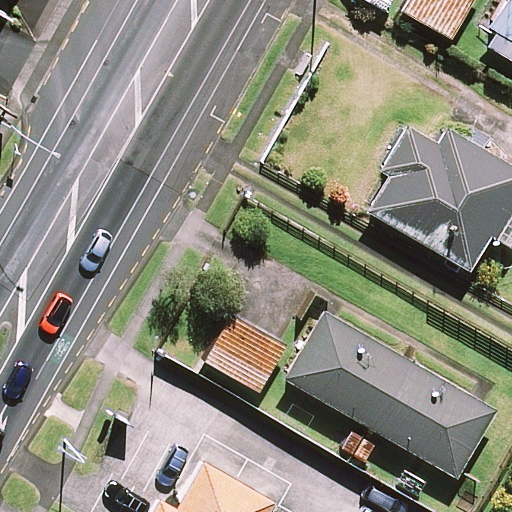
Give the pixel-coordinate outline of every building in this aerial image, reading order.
[(467,0),(405,0),(401,9),(447,35),(467,0)] [(511,0),(488,0),(474,24),(489,33),(482,44),(509,60),(511,55),(511,0)] [(435,142),(407,126),(361,207),(466,267),(486,232),(508,245),(511,238),(511,165),(444,127),(435,142)] [(492,407),(320,309),(282,377),(453,475),(492,407)] [(282,343),(229,314),(204,360),(257,388),(282,343)] [(262,511),(270,498),(197,457),(173,498),(160,491),(147,511),(262,511)]
